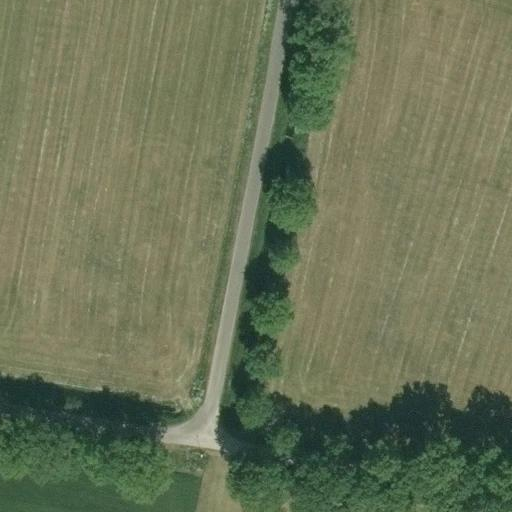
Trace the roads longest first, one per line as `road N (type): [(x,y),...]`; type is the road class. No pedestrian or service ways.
road 1 (unclassified): [(205,442),(290,0)]
road 2 (track): [(205,442),(511,494)]
road 3 (unclassified): [(205,442),(0,411)]
